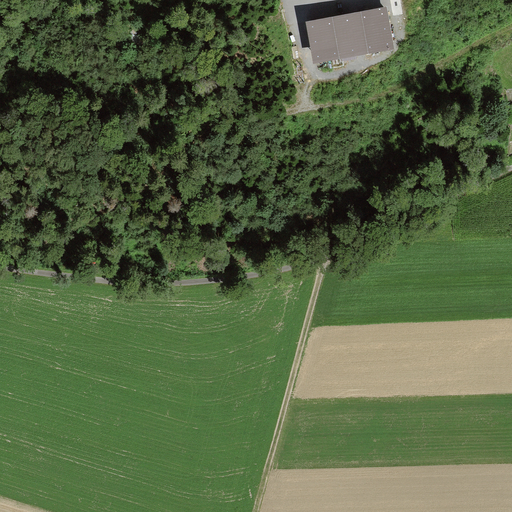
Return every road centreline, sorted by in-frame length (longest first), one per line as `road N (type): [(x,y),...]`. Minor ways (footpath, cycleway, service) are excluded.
road 1 (track): [(0,266),(152,283),(288,266),(506,169)]
road 2 (track): [(324,255),(257,511)]
